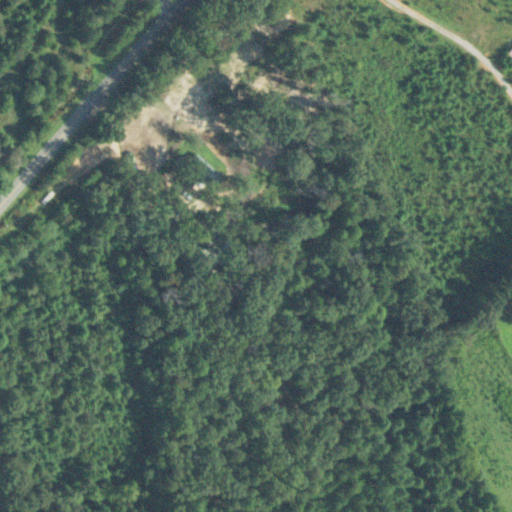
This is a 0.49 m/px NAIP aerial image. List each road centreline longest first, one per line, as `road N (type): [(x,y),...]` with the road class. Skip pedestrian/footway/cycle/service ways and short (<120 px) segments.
road 1 (residential): [(0,204),(181,0)]
road 2 (residential): [(391,0),(488,61),(511,89)]
